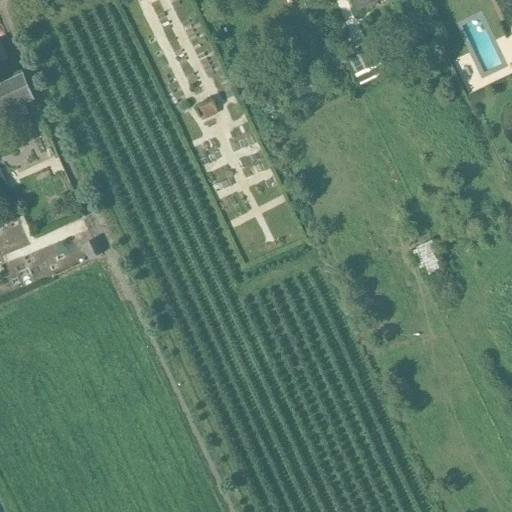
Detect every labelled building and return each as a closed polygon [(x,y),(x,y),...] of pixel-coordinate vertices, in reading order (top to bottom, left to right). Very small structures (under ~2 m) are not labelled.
[(355,0),(360,10),(380,0),(355,0)] [(431,30),(409,40),(416,54),(438,44),(431,30)] [(373,43),(357,50),(368,72),(383,64),(373,43)] [(346,52),(327,61),(333,75),(352,66),(346,52)] [(0,117),(35,101),(23,75),(0,85),(0,84),(0,117)] [(212,102),(196,109),(203,123),(218,115),(212,102)] [(97,240),(83,247),(90,261),(104,255),(97,240)] [(431,241),(413,248),(423,274),(442,267),(431,241)]
